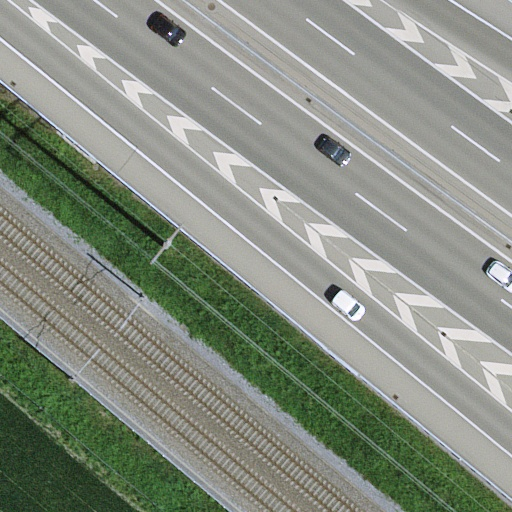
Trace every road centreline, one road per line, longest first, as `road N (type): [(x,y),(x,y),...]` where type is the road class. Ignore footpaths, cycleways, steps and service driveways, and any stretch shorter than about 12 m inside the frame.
road 1 (motorway): [(0,23),(511,449)]
road 2 (motorway): [(104,0),(511,303)]
road 3 (motorway): [(511,172),(285,0)]
